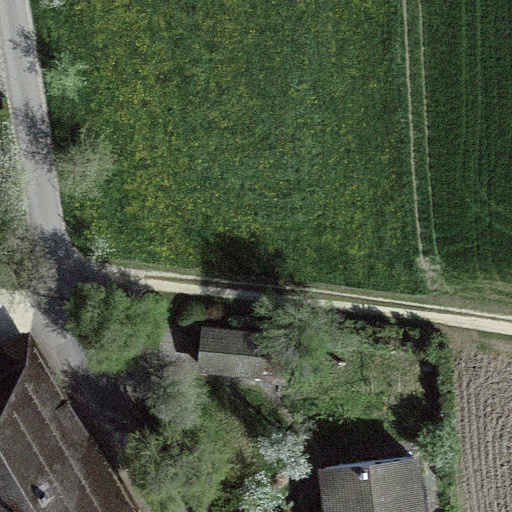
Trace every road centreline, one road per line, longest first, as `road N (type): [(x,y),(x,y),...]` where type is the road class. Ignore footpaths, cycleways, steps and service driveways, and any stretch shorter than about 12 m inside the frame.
road 1 (residential): [(172,511),(45,263),(12,0)]
road 2 (track): [(511,331),(45,263)]
